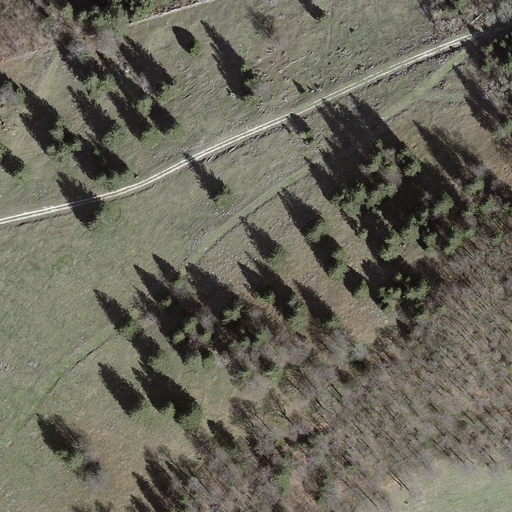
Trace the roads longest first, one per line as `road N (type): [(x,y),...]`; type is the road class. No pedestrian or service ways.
road 1 (track): [(0,447),(69,363),(233,223),(412,99),(494,27)]
road 2 (track): [(0,221),(145,182),(403,61),(511,21)]
road 3 (track): [(83,0),(0,168)]
